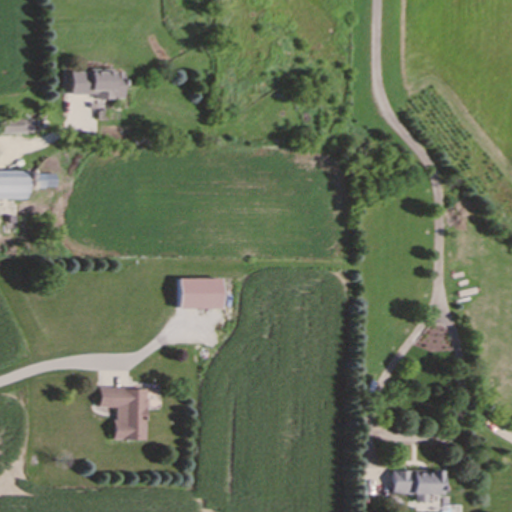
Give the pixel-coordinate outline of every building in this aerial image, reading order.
[(120,75),(63,74),(62,100),(119,100),(120,75)] [(11,174),(0,174),(0,201),(11,202),(11,174)] [(220,284),(220,312),(171,311),(171,283),(220,284)] [(95,391),(95,408),(112,408),(112,423),(107,423),(107,442),(141,443),(142,392),(95,391)] [(437,499),(437,475),(382,475),(382,498),(437,499)]
